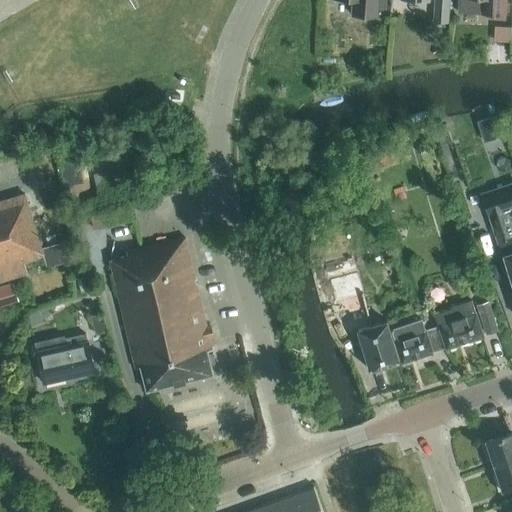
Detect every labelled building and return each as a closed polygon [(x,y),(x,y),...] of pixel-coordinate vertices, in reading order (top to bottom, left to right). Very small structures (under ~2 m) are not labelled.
[(352,0),(351,14),(377,16),(378,9),(386,9),(386,0),(352,0)] [(447,22),(448,0),(434,0),(434,21),(447,22)] [(505,14),(505,0),(457,0),(457,12),(482,13),(505,14)] [(496,26),(495,40),(511,41),(511,27),(496,26)] [(432,53),(439,60),(445,54),(438,48),(432,53)] [(502,136),(495,117),(495,115),(489,117),(488,118),(480,120),(487,141),(502,136)] [(451,142),(446,124),(434,128),(440,146),(451,142)] [(405,144),(376,154),(382,169),(410,159),(405,144)] [(367,174),(379,169),(371,148),(358,153),(367,174)] [(65,179),(84,178),(82,157),(64,158),(65,179)] [(118,168),(93,174),(99,196),(123,190),(118,168)] [(495,237),(511,231),(511,184),(482,195),(495,237)] [(406,198),(402,187),(393,190),(397,201),(406,198)] [(123,190),(99,196),(87,199),(95,229),(131,220),(123,190)] [(25,195),(0,201),(0,281),(26,274),(23,263),(43,257),(46,268),(59,265),(57,244),(40,249),(25,195)] [(184,237),(138,248),(125,251),(126,255),(109,260),(136,368),(140,367),(146,391),(212,374),(206,351),(212,350),(184,237)] [(511,251),(501,255),(511,286),(511,251)] [(369,369),(398,361),(386,321),(372,325),(358,277),(352,257),(324,264),(331,285),(329,286),(342,328),(355,324),(356,330),(357,330),(369,369)] [(0,304),(17,299),(12,283),(0,286),(0,304)] [(434,314),(438,326),(445,348),(483,336),(471,300),(450,307),(451,309),(434,314)] [(484,302),(476,304),(486,335),(496,331),(500,330),(490,300),(484,302)] [(101,315),(91,317),(95,335),(106,332),(101,315)] [(432,352),(425,330),(421,319),(391,329),(401,362),(432,352)] [(432,352),(445,348),(438,326),(425,330),(432,352)] [(43,383),(94,371),(86,333),(64,338),(64,335),(34,342),(43,383)] [(494,465),(511,459),(511,432),(482,443),(487,459),(491,458),(494,465)] [(511,459),(494,465),(496,473),(492,474),(498,490),(511,485),(511,459)] [(287,496),(292,511),(322,511),(313,486),(312,486),(313,487),(287,496)] [(292,511),(287,496),(261,505),(263,511),(292,511)]
